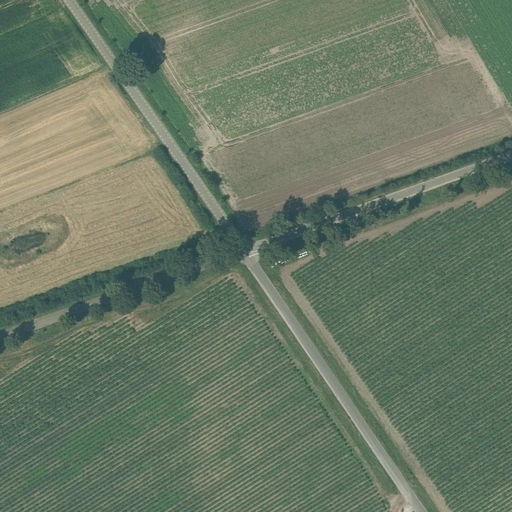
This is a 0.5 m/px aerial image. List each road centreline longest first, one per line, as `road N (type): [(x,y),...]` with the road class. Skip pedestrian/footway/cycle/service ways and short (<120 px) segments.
road 1 (unclassified): [(419,511),(241,251)]
road 2 (unclassified): [(241,251),(66,0)]
road 3 (unclassified): [(241,251),(511,154)]
road 4 (unclassified): [(0,335),(241,251)]
